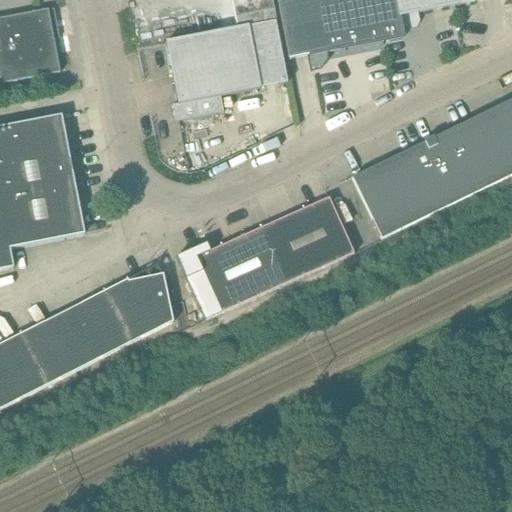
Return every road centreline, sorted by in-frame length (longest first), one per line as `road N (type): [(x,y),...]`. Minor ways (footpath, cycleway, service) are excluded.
road 1 (unclassified): [(144,239),(511,54)]
road 2 (unclassified): [(144,239),(98,0)]
road 3 (unclassified): [(0,312),(144,239)]
